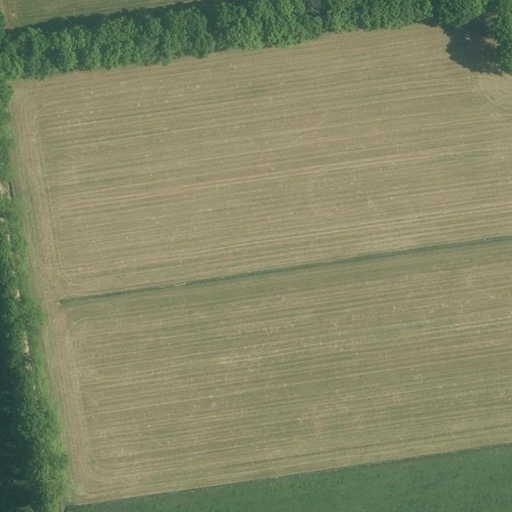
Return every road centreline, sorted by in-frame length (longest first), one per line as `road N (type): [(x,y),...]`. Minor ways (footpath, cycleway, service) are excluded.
road 1 (track): [(455,0),(0,66)]
road 2 (track): [(52,511),(0,206)]
